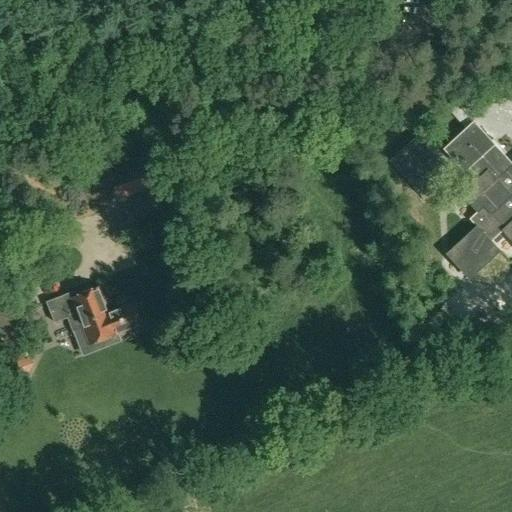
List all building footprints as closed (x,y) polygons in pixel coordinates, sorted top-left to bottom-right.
[(511,162),(495,144),(475,123),(464,134),(448,149),(468,170),(470,168),(482,180),(466,194),(481,210),(471,220),(477,227),(449,252),(471,276),(497,251),(500,249),(494,242),(507,229),(511,235),(511,162)] [(419,139),(393,163),(425,197),(450,173),(419,139)] [(139,150),(101,165),(115,199),(153,183),(139,150)] [(100,287),(88,292),(86,288),(48,303),(56,323),(68,318),(74,332),(86,328),(91,340),(105,335),(107,340),(120,335),(143,326),(133,302),(109,312),(105,300),(100,287)] [(446,303),(438,308),(446,322),(455,316),(446,303)] [(25,382),(8,372),(0,387),(0,391),(11,398),(16,400),(25,382)]
